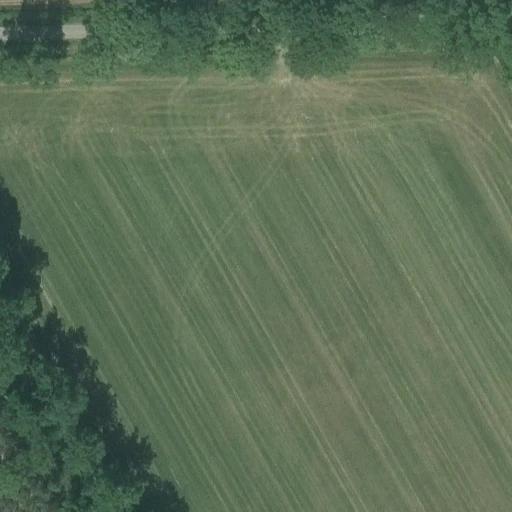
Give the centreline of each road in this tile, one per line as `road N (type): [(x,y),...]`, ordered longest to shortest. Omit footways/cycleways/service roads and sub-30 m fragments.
road 1 (unclassified): [(511,39),(0,54)]
road 2 (track): [(84,511),(0,368)]
